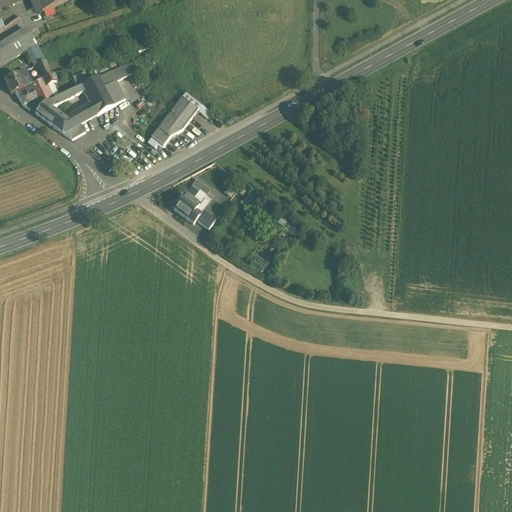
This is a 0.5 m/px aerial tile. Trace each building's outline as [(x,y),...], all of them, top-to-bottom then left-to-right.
[(0,0),(0,9),(17,3),(16,0),(0,0)] [(66,0),(36,0),(41,12),(67,3),(66,0)] [(25,29),(0,44),(0,68),(26,53),(37,46),(25,29)] [(36,66),(45,62),(37,46),(26,53),(33,68),(36,66)] [(52,76),(45,62),(36,66),(41,76),(43,80),(52,76)] [(25,71),(19,75),(22,81),(28,77),(25,71)] [(117,71),(110,74),(116,84),(122,80),(117,71)] [(84,73),(73,79),(77,87),(88,81),(84,73)] [(110,74),(98,79),(114,108),(125,101),(116,84),(110,74)] [(19,75),(4,82),(11,96),(15,94),(25,89),(24,85),(22,81),(19,75)] [(43,80),(37,83),(40,89),(47,86),(57,81),(54,75),(52,76),(52,75),(52,76),(43,80)] [(41,76),(31,81),(32,85),(37,83),(43,80),(41,76)] [(114,108),(98,79),(81,88),(83,93),(90,106),(97,117),(114,108)] [(32,85),(30,86),(36,100),(40,98),(44,105),(54,100),(47,86),(40,89),(37,83),(32,85)] [(25,89),(15,94),(23,107),(29,111),(30,110),(29,110),(35,103),(34,101),(36,100),(30,86),(25,89)] [(81,88),(60,98),(63,104),(83,93),(81,88)] [(182,100),(148,145),(155,150),(158,145),(163,149),(170,140),(182,133),(198,112),(208,120),(211,115),(186,95),(182,100)] [(44,105),(43,106),(35,114),(51,127),(59,117),(52,111),(53,110),(63,104),(60,98),(54,100),(44,105)] [(90,106),(71,117),(78,128),(81,126),(97,117),(90,106)] [(71,117),(65,121),(59,117),(51,127),(64,136),(78,128),(71,117)] [(78,128),(64,136),(72,141),(85,134),(81,126),(78,128)] [(210,192),(196,182),(191,188),(199,194),(205,199),(210,192)] [(199,194),(193,202),(199,207),(205,199),(199,194)] [(193,202),(185,196),(174,211),(188,222),(194,213),(199,207),(193,202)] [(203,212),(199,217),(195,223),(208,232),(216,221),(203,212)] [(199,217),(194,213),(188,222),(193,226),(195,223),(199,217)]
